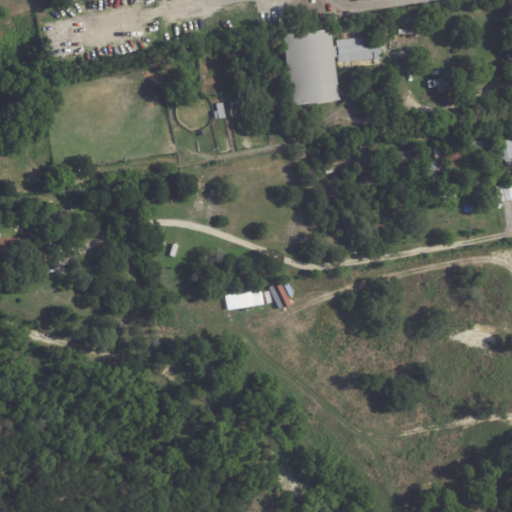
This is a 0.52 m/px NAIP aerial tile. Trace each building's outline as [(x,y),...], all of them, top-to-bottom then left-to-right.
[(282,36),(330,30),(332,48),(336,47),(336,41),(379,36),(381,59),(336,64),(335,58),(333,58),(338,101),(290,107),(282,36)] [(437,94),(436,88),(431,89),(431,88),(427,89),(426,82),(430,81),(445,78),(447,92),(437,94)] [(214,112),(217,112),(216,105),(224,104),(224,112),(233,112),(233,119),(214,120),(214,112)] [(463,134),(470,133),(471,148),(464,149),(463,134)] [(509,142),(510,146),(511,145),(511,176),(508,177),(506,166),(505,166),(504,159),(498,160),(496,143),(509,141),(509,142)] [(486,142),(486,149),(472,150),(471,143),(486,142)] [(432,146),(439,145),(444,177),(440,178),(440,177),(427,179),(425,165),(435,163),(432,146)] [(417,163),(397,167),(394,154),(414,150),(417,163)] [(459,161),(444,162),(444,153),(458,152),(459,161)] [(444,191),(438,192),(437,185),(444,184),(445,191),(444,191)] [(511,197),(502,200),(499,187),(511,184),(511,197)] [(0,239),(23,240),(23,251),(0,250),(0,239)]
